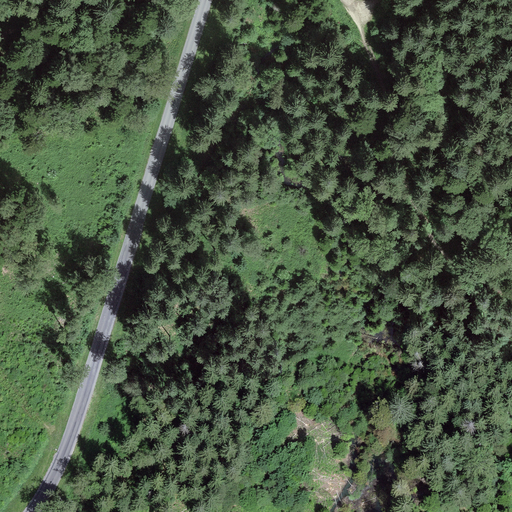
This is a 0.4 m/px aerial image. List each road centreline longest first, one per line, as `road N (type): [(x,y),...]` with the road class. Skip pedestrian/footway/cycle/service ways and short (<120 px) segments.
road 1 (tertiary): [(202,0),(69,444),(32,511)]
road 2 (track): [(331,0),(368,65),(420,229),(494,267),(511,257)]
